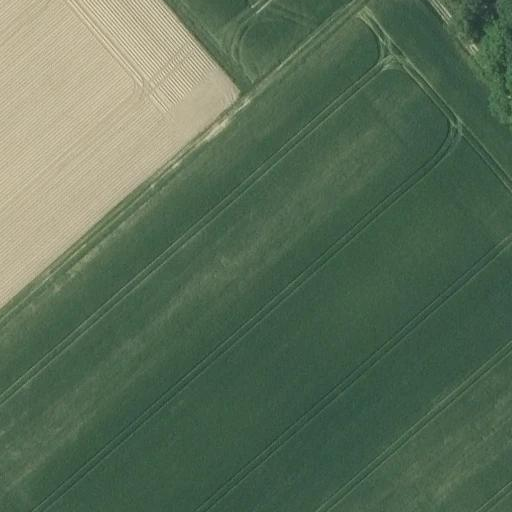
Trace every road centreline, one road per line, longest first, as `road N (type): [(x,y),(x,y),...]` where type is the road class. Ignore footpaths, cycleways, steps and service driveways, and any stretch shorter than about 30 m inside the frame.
road 1 (track): [(389,0),(0,339)]
road 2 (track): [(511,95),(427,0)]
